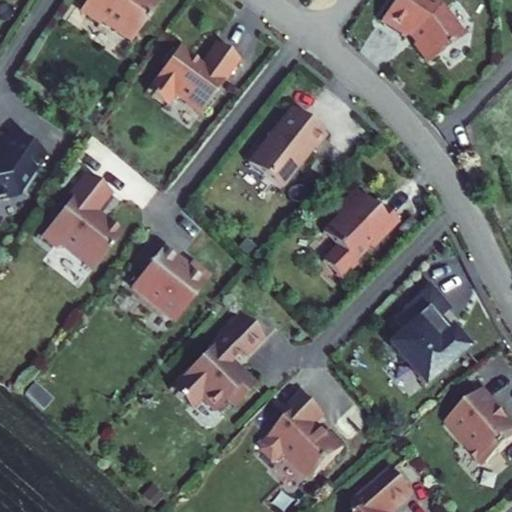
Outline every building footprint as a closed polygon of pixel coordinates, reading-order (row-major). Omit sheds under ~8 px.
[(83,0),(80,5),(98,17),(103,16),(116,24),(115,25),(131,36),(143,17),(144,17),(155,0),(83,0)] [(390,0),(379,17),(402,32),(403,32),(405,32),(406,31),(409,34),(414,40),(413,40),(413,42),(414,43),(427,60),(458,36),(459,28),(439,2),(438,1),(437,0),(390,0)] [(192,52),(178,41),(145,87),(163,100),(172,88),(185,97),(183,99),(198,110),(238,56),(215,40),(199,62),(189,55),(192,52)] [(325,131),(290,103),(246,158),(279,184),(312,143),(314,145),(325,131)] [(24,187),(35,170),(32,168),(44,149),(8,126),(0,138),(0,192),(16,189),(20,184),(24,187)] [(470,186),(479,180),(469,165),(460,171),(470,186)] [(109,188),(85,169),(70,189),(72,190),(40,230),(56,242),(63,242),(91,265),(120,228),(93,207),(109,188)] [(376,207),(354,185),(332,207),(337,212),(320,228),(335,242),(320,257),(338,275),(354,259),(352,258),(367,242),(369,244),(396,217),(381,202),(376,207)] [(177,254),(161,241),(129,281),(173,316),(208,272),(189,257),(184,263),(175,256),(177,254)] [(421,382),(463,346),(449,330),(444,334),(435,323),(449,310),(429,286),(391,319),(400,330),(386,342),(421,382)] [(219,330),(167,384),(186,403),(197,391),(213,406),(224,394),(232,402),(253,380),(237,365),(235,366),(227,358),(237,348),(242,352),(261,333),(238,310),(219,330)] [(511,436),(511,428),(478,389),(446,416),(471,445),(467,448),(477,459),(480,456),(484,460),(511,436)] [(321,412),(300,391),(280,411),(284,416),(258,441),(258,447),(269,458),(275,458),(282,450),(304,472),(312,472),(341,443),(325,427),(321,430),(312,421),(321,412)] [(409,491),(390,469),(350,503),(357,511),(384,511),(385,511),(409,491)]
